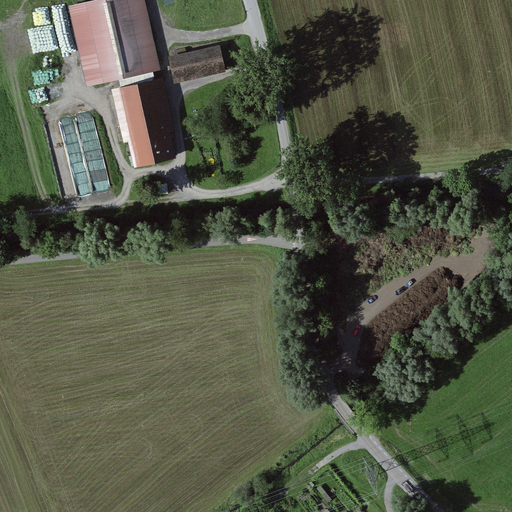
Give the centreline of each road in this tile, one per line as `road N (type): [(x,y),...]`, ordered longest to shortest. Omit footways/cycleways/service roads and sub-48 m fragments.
road 1 (unclassified): [(435,511),(361,434),(322,373),(302,242)]
road 2 (unclassified): [(0,262),(239,240),(302,242)]
road 3 (track): [(258,26),(164,43),(190,199)]
road 4 (unclassified): [(302,242),(275,83),(251,0)]
road 5 (track): [(76,209),(233,193),(294,178)]
road 6 (track): [(511,163),(294,178)]
road 7 (track): [(64,13),(81,101),(110,109),(129,204)]
road 8 (track): [(76,209),(51,113),(81,101)]
road 9 (unknown): [(361,434),(259,511)]
